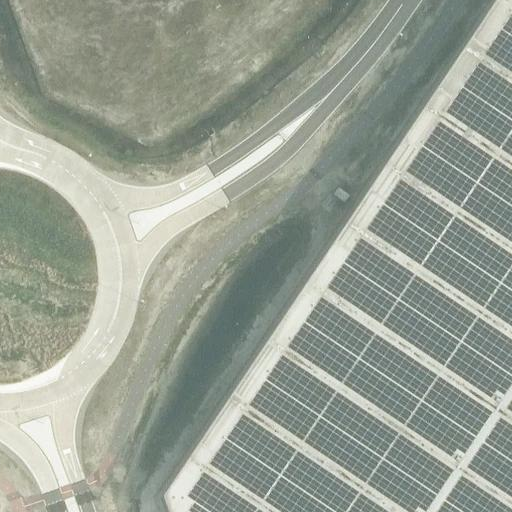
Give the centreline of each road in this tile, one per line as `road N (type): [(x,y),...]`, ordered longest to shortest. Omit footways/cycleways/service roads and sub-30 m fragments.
road 1 (unclassified): [(118,282),(145,248),(273,161),(301,119)]
road 2 (unclassified): [(301,119),(163,196),(96,207)]
road 3 (unclassified): [(301,119),(401,0)]
road 4 (tertiary): [(87,511),(60,425),(62,385)]
road 5 (tertiary): [(62,385),(102,340),(118,282)]
